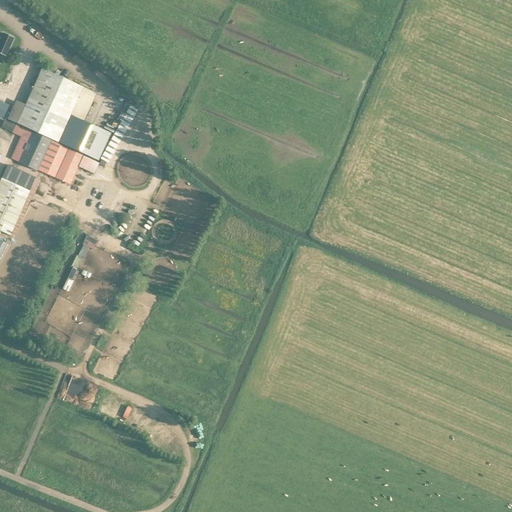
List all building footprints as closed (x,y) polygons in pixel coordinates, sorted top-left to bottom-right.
[(5,34),(0,31),(0,52),(5,55),(12,41),(3,37),(5,34)] [(42,69),(17,124),(100,162),(113,133),(83,120),(91,103),(96,93),(42,69)] [(15,125),(13,131),(24,136),(13,160),(18,162),(19,162),(37,170),(72,185),(85,156),(32,133),(15,125)] [(1,179),(0,180),(0,230),(10,236),(34,179),(6,166),(2,177),(28,189),(27,191),(1,179)] [(155,239),(159,242),(163,244),(168,244),(172,242),(175,239),(177,235),(177,230),(176,226),(173,222),(169,220),(164,220),(159,221),(155,225),(153,229),(153,234),(155,239)] [(88,247),(94,249),(99,238),(83,231),(69,265),(79,269),(88,247)] [(120,404),(120,417),(129,417),(129,405),(120,404)]
